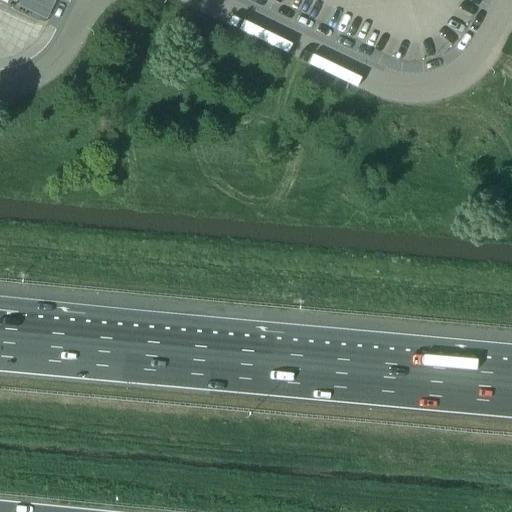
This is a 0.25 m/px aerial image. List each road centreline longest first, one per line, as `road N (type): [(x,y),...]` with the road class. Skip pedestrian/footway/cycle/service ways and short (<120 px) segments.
road 1 (motorway): [(511,389),(0,344)]
road 2 (unclassified): [(507,0),(472,70),(409,95),(205,0)]
road 3 (unclassified): [(92,0),(52,69),(0,88)]
